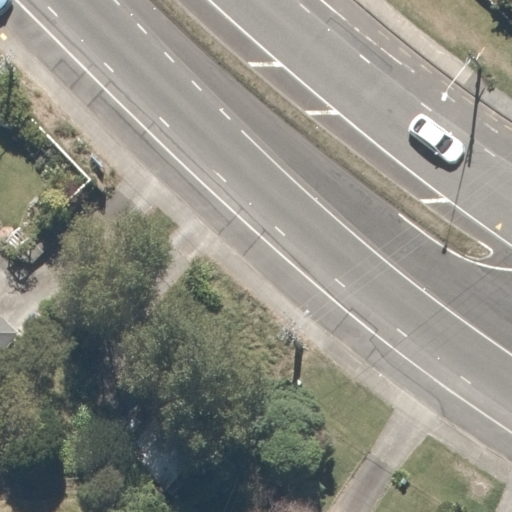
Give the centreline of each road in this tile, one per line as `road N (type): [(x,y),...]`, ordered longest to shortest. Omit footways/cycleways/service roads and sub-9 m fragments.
road 1 (secondary): [(511,386),(271,192),(78,0)]
road 2 (secondary): [(264,0),(375,112),(511,210)]
